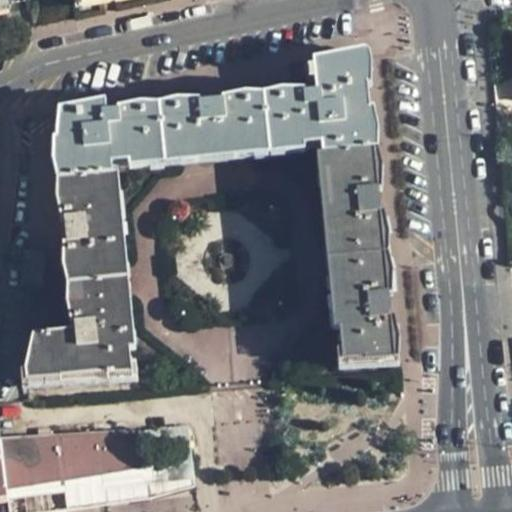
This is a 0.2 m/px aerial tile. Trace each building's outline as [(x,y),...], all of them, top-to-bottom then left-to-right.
[(106,101),(58,111),(57,143),(75,333),(33,337),(26,371),(28,383),(132,373),(131,352),(136,351),(119,176),(114,176),(113,167),(129,165),(129,170),(306,153),(306,147),(321,146),(322,156),(317,156),(334,331),(339,331),(343,362),(395,357),(364,51),(313,60),(316,93),(107,114),(106,101)] [(45,254),(25,252),(21,286),(41,288),(45,254)] [(192,428),(160,430),(162,446),(193,443),(192,428)] [(160,430),(139,431),(142,469),(161,466),(163,466),(162,446),(160,430)] [(142,469),(139,431),(55,436),(1,440),(7,493),(142,469)] [(194,463),(193,443),(162,446),(163,466),(194,463)]
